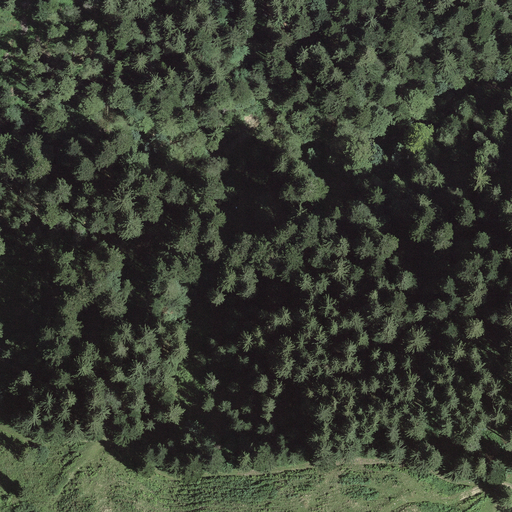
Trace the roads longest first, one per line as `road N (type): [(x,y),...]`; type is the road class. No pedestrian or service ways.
road 1 (track): [(0,425),(125,451),(159,474),(391,461),(511,492)]
road 2 (track): [(511,167),(403,181),(337,178),(253,139),(231,160)]
